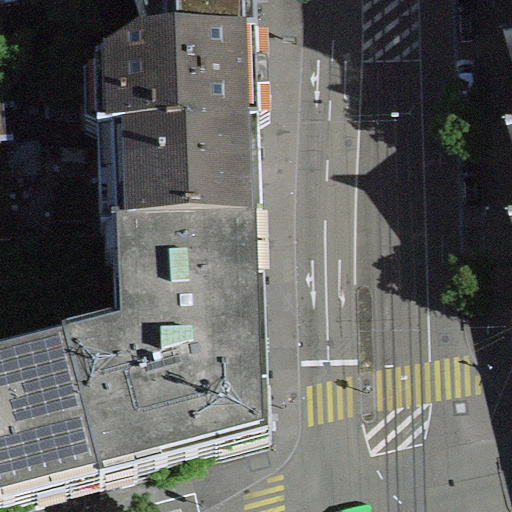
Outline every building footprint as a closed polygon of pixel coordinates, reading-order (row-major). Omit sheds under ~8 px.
[(266,0),(164,0),(166,54),(255,51),(253,5),(266,5),(266,0)] [(95,78),(98,143),(258,137),(255,51),(166,54),(135,55),(95,78)] [(102,239),(123,238),(262,233),(258,137),(98,143),(102,239)] [(270,450),(262,233),(123,238),(124,269),(113,270),(115,334),(64,348),(102,493),(270,450)] [(64,348),(0,364),(0,511),(30,511),(102,493),(64,348)]
